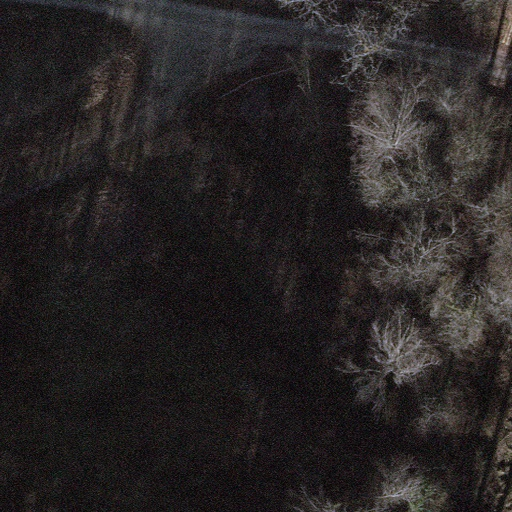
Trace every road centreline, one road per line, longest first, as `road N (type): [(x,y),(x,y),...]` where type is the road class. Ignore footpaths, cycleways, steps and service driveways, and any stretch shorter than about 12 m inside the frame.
road 1 (track): [(511,62),(243,39),(137,0)]
road 2 (track): [(243,39),(166,96),(0,193)]
